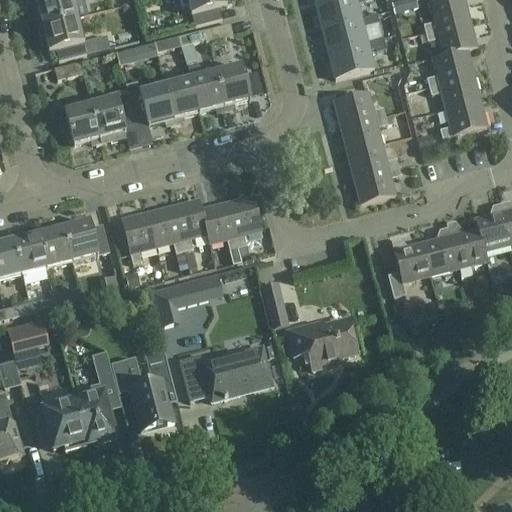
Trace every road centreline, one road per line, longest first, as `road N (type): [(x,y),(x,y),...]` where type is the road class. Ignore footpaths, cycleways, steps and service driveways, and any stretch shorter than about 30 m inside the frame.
road 1 (residential): [(511,170),(411,218),(304,243),(281,231),(256,151)]
road 2 (residential): [(38,205),(256,151)]
road 3 (residential): [(256,151),(291,111),(270,0)]
road 4 (residential): [(38,205),(0,51)]
